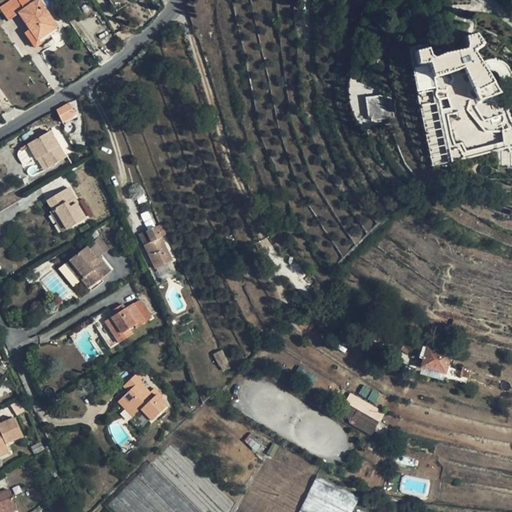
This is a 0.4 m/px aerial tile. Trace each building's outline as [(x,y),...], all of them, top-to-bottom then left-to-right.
[(19,1),(18,0),(12,0),(0,8),(9,21),(20,14),(31,29),(38,40),(57,27),(39,0),(38,0),(33,4),(25,10),(19,1)] [(33,4),(30,0),(20,0),(19,1),(25,10),(33,4)] [(465,27),(467,40),(433,48),(429,39),(416,43),(417,48),(410,49),(432,164),(511,146),(511,124),(489,128),(484,117),(475,99),(502,86),(474,43),(484,35),(476,24),(465,27)] [(38,40),(31,29),(25,33),(35,49),(41,44),(38,40)] [(375,98),(375,97),(366,98),(369,118),(371,117),(372,121),(378,120),(389,115),(389,110),(392,110),(392,105),(388,106),(388,100),(375,98)] [(76,115),(71,104),(59,112),(64,122),(76,115)] [(67,158),(52,132),(31,145),(40,159),(44,157),(50,168),(67,158)] [(50,168),(44,157),(40,159),(46,170),(50,168)] [(480,169),(480,171),(480,173),(481,174),(482,176),(484,176),(485,177),(487,176),(489,175),(490,174),(491,172),(491,170),(491,168),(489,167),(488,166),(486,165),(484,165),(482,166),(481,167),(480,169)] [(78,203),(70,188),(49,201),(55,211),(56,210),(68,230),(85,219),(77,204),(78,203)] [(68,230),(56,210),(55,211),(52,212),(64,232),(68,230)] [(171,261),(156,227),(146,232),(151,243),(144,245),(155,269),(171,261)] [(99,237),(87,247),(71,261),(85,278),(83,280),(89,289),(110,271),(99,257),(109,248),(99,237)] [(85,278),(71,261),(67,264),(81,281),(83,280),(85,278)] [(149,314),(140,301),(134,306),(143,319),(149,314)] [(134,306),(133,304),(125,309),(122,305),(111,312),(114,317),(106,323),(120,343),(132,335),(129,330),(135,326),(137,328),(146,322),(143,319),(134,306)] [(450,354),(423,347),(420,358),(423,359),(421,367),(445,374),(450,354)] [(220,351),(212,355),(219,368),(227,364),(220,351)] [(143,379),(137,373),(123,387),(128,392),(123,398),(138,413),(141,410),(146,415),(151,421),(166,407),(161,400),(156,395),(154,397),(149,393),(139,382),(143,379)] [(217,384),(214,379),(210,381),(207,384),(210,389),(217,384)] [(163,398),(154,388),(149,393),(154,397),(156,395),(161,400),(163,398)] [(138,413),(123,398),(118,402),(133,417),(138,413)] [(354,418),(359,409),(351,405),(343,421),(371,436),(375,429),(354,418)] [(229,511),(261,459),(206,407),(109,506),(114,511),(229,511)] [(359,409),(354,418),(375,429),(380,420),(359,409)] [(25,436),(16,417),(14,418),(22,437),(25,436)] [(22,437),(14,418),(0,423),(0,451),(8,448),(7,444),(22,437)] [(388,427),(379,423),(374,431),(383,435),(388,427)] [(0,456),(10,452),(8,448),(0,451),(0,456)] [(295,511),(311,481),(268,459),(237,511),(295,511)] [(59,478),(52,461),(47,463),(54,480),(59,478)] [(350,511),(359,497),(317,475),(298,511),(350,511)] [(511,495),(472,489),(470,498),(511,505),(511,495)] [(0,511),(16,505),(10,490),(0,493),(0,511)]
